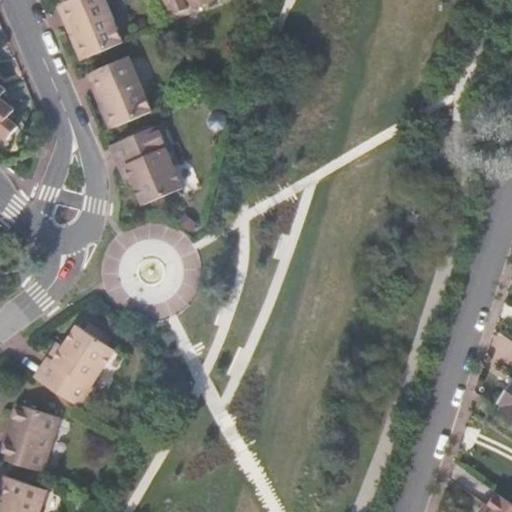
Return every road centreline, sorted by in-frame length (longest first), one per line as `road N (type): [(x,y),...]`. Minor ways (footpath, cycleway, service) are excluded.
road 1 (residential): [(511,188),(409,511)]
road 2 (residential): [(73,252),(84,197),(71,139),(11,0)]
